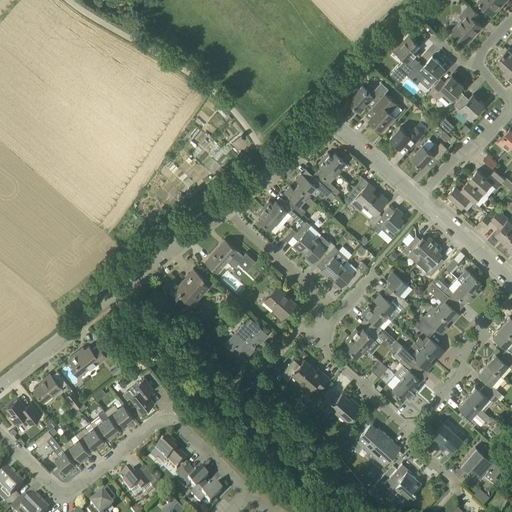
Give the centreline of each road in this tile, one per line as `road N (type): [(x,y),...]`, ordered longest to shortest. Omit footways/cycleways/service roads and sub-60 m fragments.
road 1 (residential): [(247,492),(163,420),(69,492),(0,432)]
road 2 (residential): [(0,386),(223,209)]
road 3 (unclassified): [(271,171),(237,115),(204,84),(63,0)]
road 4 (track): [(416,0),(257,143)]
road 5 (residential): [(413,434),(455,380),(469,343),(511,293)]
road 6 (residential): [(316,326),(304,280),(223,209)]
road 7 (residential): [(413,434),(323,352),(323,332)]
road 8 (residential): [(418,200),(511,109)]
road 9 (residential): [(511,283),(418,200)]
